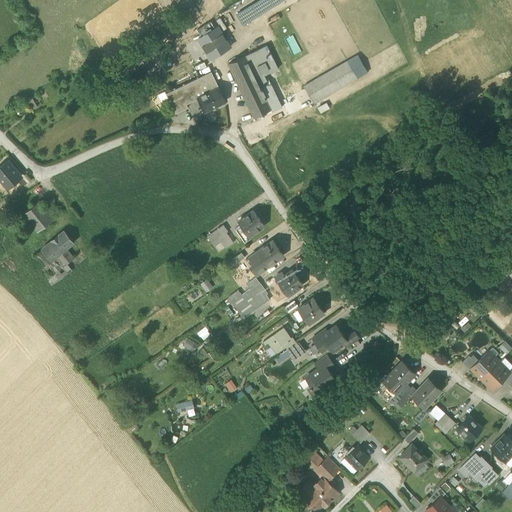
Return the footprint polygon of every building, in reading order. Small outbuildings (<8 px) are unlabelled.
[(243,25),(282,0),(260,0),(237,15),(243,25)] [(195,30),(200,37),(217,27),(212,19),(195,30)] [(198,39),(210,59),(231,47),(218,26),(217,27),(200,37),(198,39)] [(144,36),(148,42),(157,36),(154,30),(144,36)] [(171,46),(157,53),(161,59),(174,51),(171,46)] [(267,46),(245,56),(229,63),(254,117),(270,110),(261,89),(269,85),(264,76),(277,70),(267,46)] [(358,55),(347,61),(357,78),(368,72),(358,55)] [(304,86),(314,103),(357,78),(347,61),(304,86)] [(198,78),(169,92),(166,93),(169,101),(170,102),(175,113),(188,107),(186,103),(197,98),(204,112),(225,101),(219,87),(218,87),(211,72),(198,78)] [(271,84),(269,85),(261,89),(270,110),(271,112),(282,107),(271,84)] [(162,105),(170,102),(169,101),(166,93),(165,91),(157,94),(162,105)] [(326,102),(317,107),(320,114),(330,108),(326,102)] [(21,176),(7,161),(0,166),(0,178),(8,188),(21,176)] [(23,214),(37,232),(54,219),(44,207),(39,201),(23,214)] [(44,207),(54,219),(60,213),(51,201),(44,207)] [(235,229),(244,242),(250,238),(249,236),(264,225),(253,210),(238,221),(240,225),(235,229)] [(221,241),(225,248),(233,243),(226,232),(227,231),(223,225),(207,236),(214,246),(221,241)] [(42,250),(51,261),(57,256),(66,249),(74,242),(65,231),(42,250)] [(273,240),(257,251),(268,266),(283,256),(273,240)] [(66,249),(57,256),(51,261),(42,250),(37,254),(46,265),(40,271),(53,285),(64,277),(59,271),(65,266),(74,258),(66,249)] [(256,274),(268,266),(257,251),(249,257),(253,263),(250,265),(256,274)] [(232,259),(235,264),(245,257),(241,253),(232,259)] [(59,271),(64,277),(69,272),(65,266),(59,271)] [(277,280),(281,287),(287,296),(303,284),(292,269),(284,276),(281,273),(275,278),(277,280)] [(246,284),(250,289),(259,282),(256,277),(246,284)] [(213,288),(207,279),(199,284),(206,293),(213,288)] [(250,289),(261,306),(269,300),(262,289),(263,288),(259,282),(250,289)] [(261,306),(250,289),(241,295),(231,302),(242,316),(253,308),(254,310),(257,308),(261,306)] [(231,302),(241,295),(238,290),(228,297),(231,302)] [(305,318),(308,323),(324,313),(313,298),(298,308),(305,318)] [(298,305),(294,300),(284,307),(288,313),(298,305)] [(253,308),(242,316),(244,319),(258,309),(257,308),(254,310),(253,308)] [(299,322),(305,318),(298,308),(292,312),(299,322)] [(468,322),(460,329),(464,333),(471,326),(468,322)] [(328,346),(332,352),(343,343),(347,340),(346,338),(336,325),(328,331),(326,328),(312,339),(321,351),(328,346)] [(270,346),(275,353),(285,346),(287,349),(296,342),(292,337),(291,338),(284,328),(263,342),(268,348),(270,346)] [(343,343),(346,348),(360,338),(355,331),(346,338),(347,340),(343,343)] [(195,342),(187,337),(182,346),(190,350),(195,342)] [(511,348),(511,346),(505,340),(498,347),(506,354),(511,348)] [(298,341),(296,342),(300,348),(299,349),(290,355),(294,359),(306,351),(298,341)] [(287,349),(290,355),(299,349),(300,348),(296,342),(287,349)] [(492,346),(488,351),(494,356),(498,352),(492,346)] [(278,363),(290,355),(287,349),(274,358),(278,363)] [(471,368),(481,379),(499,361),(494,356),(488,351),(478,360),(471,368)] [(318,369),(321,372),(327,368),(329,370),(335,366),(327,355),(314,364),(318,369)] [(464,363),(469,369),(471,368),(478,360),(473,355),(464,363)] [(511,364),(504,356),(499,361),(509,372),(511,369),(511,364)] [(386,389),(393,396),(396,393),(406,383),(415,374),(402,361),(383,380),(389,386),(386,389)] [(509,372),(499,361),(481,379),(492,389),(502,379),(509,372)] [(311,387),(318,396),(326,391),(324,389),(336,380),(329,370),(327,368),(321,372),(318,369),(308,376),(305,378),(310,385),(309,386),(311,388),(311,387)] [(502,379),(507,384),(511,378),(511,369),(509,372),(502,379)] [(237,388),(231,379),(225,384),(231,392),(237,388)] [(417,398),(426,406),(441,390),(429,379),(421,387),(420,386),(417,390),(411,395),(412,396),(416,400),(417,398)] [(401,397),(402,396),(411,387),(406,383),(396,393),(401,397)] [(412,386),(411,387),(402,396),(407,401),(412,396),(411,395),(417,390),(412,386)] [(235,402),(245,395),(241,390),(231,398),(235,402)] [(396,393),(393,396),(389,400),(394,405),(401,397),(396,393)] [(401,397),(394,405),(399,409),(407,401),(402,396),(401,397)] [(176,405),(178,413),(194,409),(192,400),(176,405)] [(303,419),(310,413),(303,405),(296,410),(303,419)] [(436,405),(430,411),(429,412),(438,421),(445,413),(436,405)] [(429,412),(430,411),(425,407),(420,412),(425,416),(429,412)] [(425,416),(420,412),(420,411),(413,419),(418,424),(425,416)] [(436,422),(442,427),(450,418),(445,413),(438,421),(436,422)] [(457,428),(470,441),(482,428),(469,415),(457,428)] [(455,423),(450,418),(442,427),(447,432),(455,423)] [(132,419),(124,426),(130,434),(138,427),(132,419)] [(358,429),(365,437),(370,433),(362,425),(358,429)] [(353,434),(361,442),(365,437),(358,429),(353,434)] [(404,439),(408,443),(418,433),(413,429),(404,439)] [(491,448),(505,461),(511,454),(511,453),(511,440),(504,434),(491,448)] [(357,445),(345,456),(357,468),(369,457),(357,445)] [(399,457),(415,472),(416,471),(426,460),(427,459),(417,449),(416,450),(411,445),(399,457)] [(322,463),(324,460),(313,449),(304,459),(314,469),(318,465),(321,462),(322,463)] [(454,462),(449,453),(441,458),(446,467),(454,462)] [(481,476),(489,484),(498,475),(490,468),(491,467),(481,456),(480,457),(475,453),(459,469),(465,476),(468,473),(473,468),(481,476)] [(318,465),(331,477),(340,468),(328,456),(324,460),(322,463),(321,462),(318,465)] [(353,473),(357,468),(345,456),(341,460),(353,473)] [(426,460),(416,471),(420,475),(431,464),(426,460)] [(314,469),(321,476),(322,476),(327,481),(331,477),(318,465),(314,469)] [(473,468),(468,473),(477,481),(481,476),(473,468)] [(338,492),(327,481),(322,476),(321,476),(313,485),(303,495),(311,502),(310,503),(319,511),(338,492)] [(459,482),(453,476),(448,481),(454,487),(459,482)] [(489,484),(481,476),(477,481),(484,488),(489,484)] [(500,491),(506,485),(500,479),(494,485),(500,491)] [(303,495),(313,485),(308,480),(298,490),(303,495)] [(445,482),(439,487),(445,493),(450,488),(445,482)] [(511,488),(508,484),(501,491),(507,497),(511,498),(511,497),(511,488)] [(428,498),(433,503),(440,497),(445,493),(439,487),(428,498)] [(409,501),(418,509),(421,505),(413,497),(409,501)] [(425,510),(427,511),(453,511),(449,507),(440,497),(433,503),(425,510)] [(482,498),(475,505),(480,511),(488,503),(482,498)] [(255,511),(262,506),(255,499),(247,507),(251,511),(255,511)] [(453,503),(449,507),(453,511),(458,508),(453,503)]
